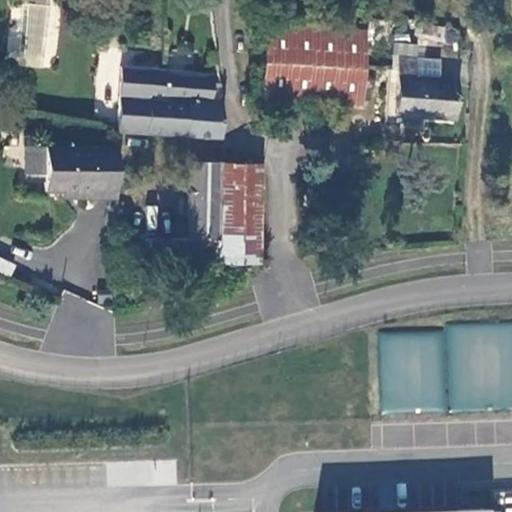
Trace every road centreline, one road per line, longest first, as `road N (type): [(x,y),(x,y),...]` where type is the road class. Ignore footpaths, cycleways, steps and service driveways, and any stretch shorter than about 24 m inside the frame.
road 1 (unclassified): [(0,355),(63,368),(148,368),(374,303),(511,286)]
road 2 (track): [(437,0),(481,51),(477,242)]
